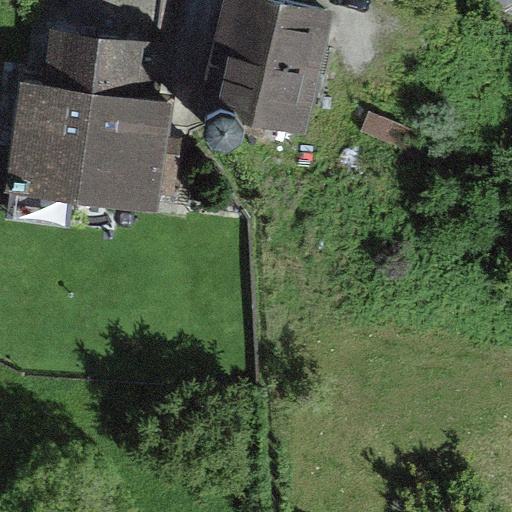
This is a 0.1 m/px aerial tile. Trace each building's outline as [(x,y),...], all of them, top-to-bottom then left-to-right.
[(183,0),(50,0),(48,19),(62,22),(179,36),(183,0)] [(348,0),(347,0),(233,0),(211,102),(219,103),(217,115),(223,127),(234,133),(246,131),(255,124),(258,112),(318,124),(348,0)] [(62,22),(56,73),(173,88),(179,36),(62,22)] [(56,73),(32,70),(12,214),(126,229),(130,201),(169,206),(171,190),(186,192),(194,134),(180,132),(186,90),(173,88),(56,73)] [(511,120),(511,91),(476,71),(449,120),(498,146),(511,120)]
